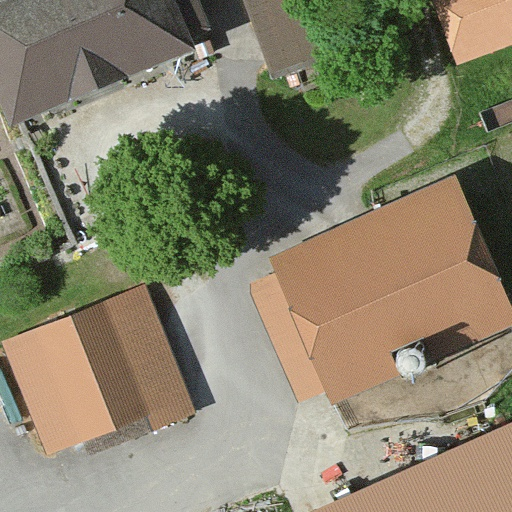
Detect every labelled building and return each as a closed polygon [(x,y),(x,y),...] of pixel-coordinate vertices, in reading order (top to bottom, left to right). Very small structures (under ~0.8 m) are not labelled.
[(0,0),(0,106),(8,126),(190,46),(186,36),(204,28),(191,0),(0,0)] [(242,0),(274,79),(343,51),(322,0),(242,0)] [(511,0),(429,0),(454,67),(511,45),(511,0)] [(326,387),(333,403),(511,324),(511,316),(452,181),(269,262),(275,276),(249,287),(298,399),(326,387)] [(3,347),(54,464),(195,404),(144,286),(3,347)] [(511,511),(511,443),(371,511),(511,511)]
